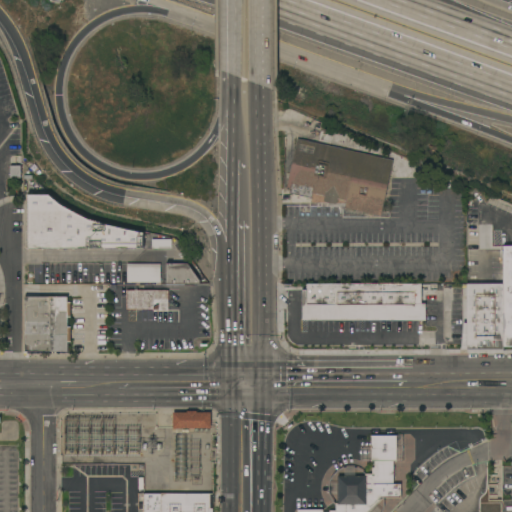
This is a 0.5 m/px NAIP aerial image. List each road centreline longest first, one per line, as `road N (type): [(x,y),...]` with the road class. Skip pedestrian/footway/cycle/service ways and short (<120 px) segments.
road 1 (motorway): [(212,138),(178,168),(143,177),(97,164),(65,129),(57,96),(70,49),(99,20),(131,9)]
road 2 (motorway): [(0,15),(65,161),(105,188),(189,204),(213,222)]
road 3 (secondary): [(261,373),(260,83)]
road 4 (secondary): [(248,400),(511,397)]
road 5 (motorway): [(276,0),(511,86)]
road 6 (motorway): [(169,6),(404,92)]
road 7 (secondary): [(437,372),(261,373)]
road 8 (secondary): [(237,373),(78,372)]
road 9 (residential): [(42,511),(43,373)]
road 10 (secondary): [(119,401),(248,400)]
road 11 (secondary): [(238,245),(237,373)]
road 12 (motorway): [(511,44),(397,2)]
